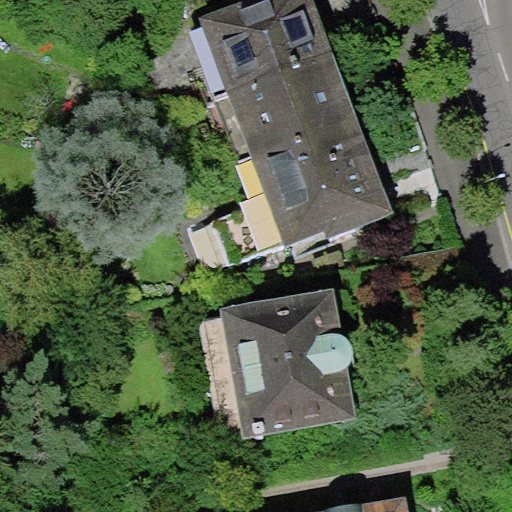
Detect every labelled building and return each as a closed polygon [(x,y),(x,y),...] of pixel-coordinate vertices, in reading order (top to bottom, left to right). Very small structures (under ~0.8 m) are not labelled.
[(206,81),(215,104),(326,62),(309,16),(302,0),(286,0),(192,35),(209,80),(206,81)] [(332,79),(326,62),(215,104),(223,126),(226,125),(242,167),(350,127),(332,79)] [(350,127),(242,167),(258,208),(213,226),(229,269),(327,232),(331,241),(386,221),(368,175),(350,127)] [(395,263),(401,296),(464,285),(458,252),(395,263)] [(262,440),(262,435),(348,420),(340,379),(344,377),(346,375),(350,369),(347,367),(346,362),(345,356),(347,354),(342,349),(338,347),(335,347),(327,306),(228,323),(236,367),(210,372),(222,442),(254,437),(255,442),(262,440)]
